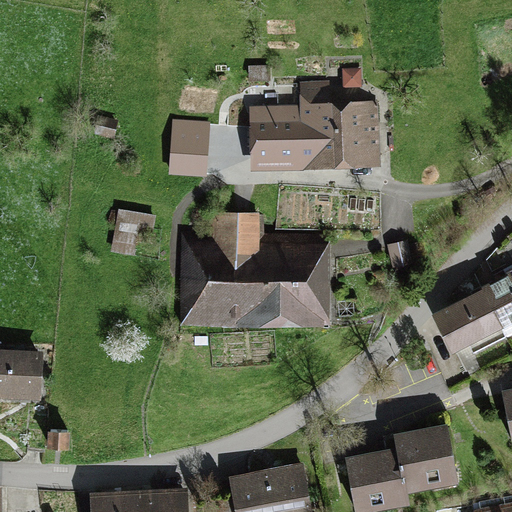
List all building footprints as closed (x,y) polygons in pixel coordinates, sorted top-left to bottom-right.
[(366,70),(346,70),(345,91),(366,91),(366,70)] [(377,156),(375,120),(374,102),(322,103),(322,81),(301,82),(301,94),(279,94),(280,107),(250,107),(251,156),(307,154),(307,158),(377,156)] [(129,125),(103,117),(97,136),(124,143),(129,125)] [(170,172),(205,174),(206,154),(172,151),(170,172)] [(152,229),(154,216),(119,211),(114,250),(134,253),(138,227),(152,229)] [(255,247),(255,233),(256,218),(258,218),(258,215),(209,213),(209,231),(209,247),(195,247),(195,278),(181,279),(181,323),(246,323),(246,310),(246,247),(255,247)] [(411,261),(406,241),(390,245),(395,265),(411,261)] [(316,311),(316,248),(255,247),(246,247),(246,310),(316,311)] [(505,334),(511,330),(511,275),(483,290),(500,324),(505,334)] [(475,295),(457,305),(460,311),(446,318),(459,345),(500,324),(483,290),(481,287),(473,291),(475,295)] [(40,355),(0,352),(0,391),(37,394),(40,355)] [(511,390),(503,393),(511,434),(511,390)] [(28,447),(46,449),(48,423),(48,418),(30,416),(28,447)] [(395,436),(398,450),(386,452),(347,459),(355,506),(382,501),(382,505),(409,500),(407,488),(432,484),(431,480),(457,475),(448,426),(395,436)] [(68,430),(51,428),(50,446),(67,447),(68,430)] [(262,469),(228,477),(236,511),(281,511),(283,511),(310,511),(297,460),(272,466),(273,469),(263,472),(262,469)] [(184,511),(183,492),(96,497),(96,511),(184,511)] [(475,511),(511,511),(511,496),(474,504),(475,511)]
